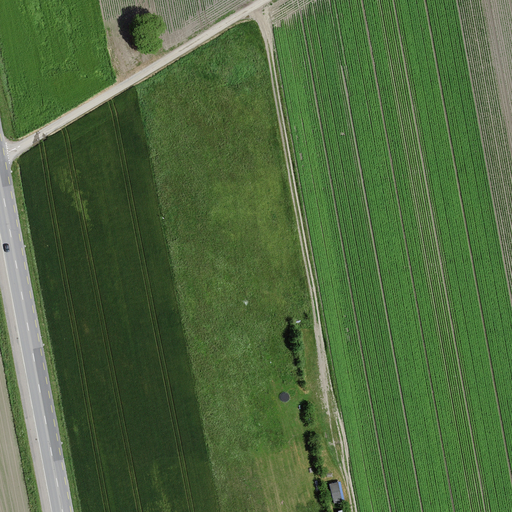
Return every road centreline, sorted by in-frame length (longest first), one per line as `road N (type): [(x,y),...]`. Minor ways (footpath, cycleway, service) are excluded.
road 1 (track): [(256,4),(353,511)]
road 2 (primary): [(0,170),(63,511)]
road 3 (track): [(0,154),(264,0)]
